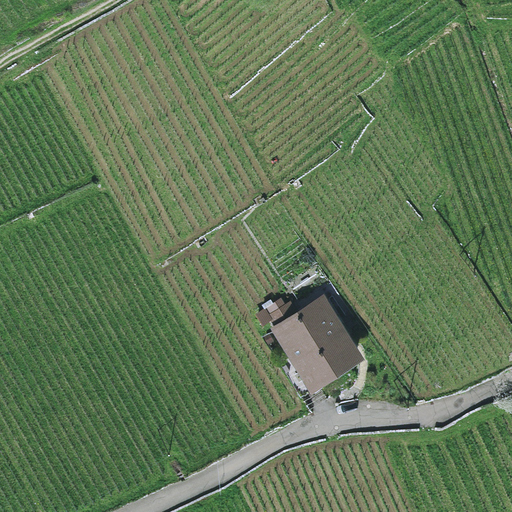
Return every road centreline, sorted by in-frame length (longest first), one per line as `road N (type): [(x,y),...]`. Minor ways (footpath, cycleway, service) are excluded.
road 1 (residential): [(511,378),(437,415),(367,416),(306,431),(142,511)]
road 2 (track): [(0,67),(117,0)]
